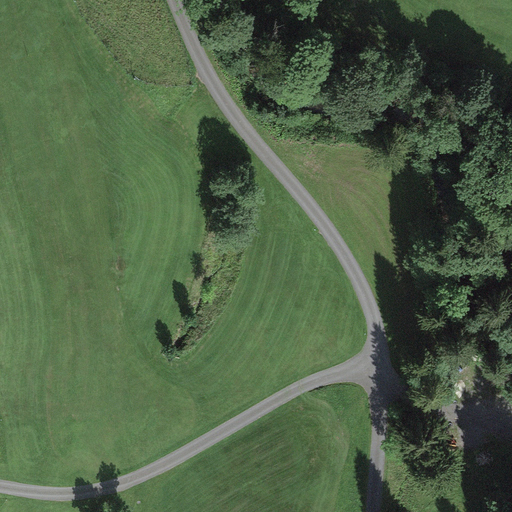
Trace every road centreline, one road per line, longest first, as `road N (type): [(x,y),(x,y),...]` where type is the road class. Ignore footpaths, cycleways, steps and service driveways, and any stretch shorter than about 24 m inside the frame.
road 1 (track): [(175,0),(207,74),(342,249),(372,311),(379,367)]
road 2 (track): [(0,488),(55,494),(113,486),(303,384),(379,367)]
road 3 (track): [(379,367),(432,409),(511,430)]
road 4 (track): [(379,367),(372,511)]
